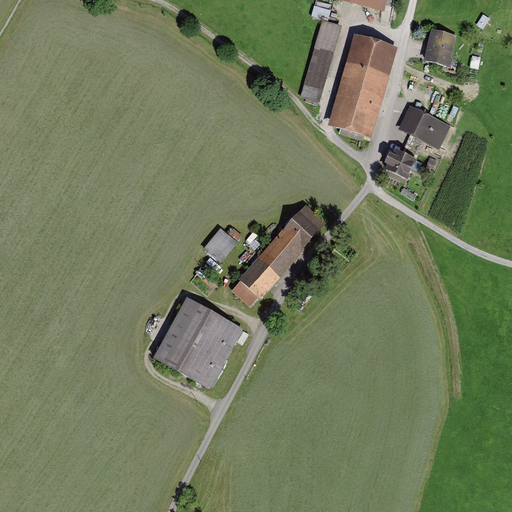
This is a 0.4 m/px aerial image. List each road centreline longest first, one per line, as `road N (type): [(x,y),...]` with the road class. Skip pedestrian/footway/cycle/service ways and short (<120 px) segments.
road 1 (track): [(264,334),(185,293),(166,322),(151,369),(223,410)]
road 2 (track): [(414,0),(371,185)]
road 3 (track): [(329,217),(301,201),(261,237),(229,280),(239,319)]
road 4 (track): [(371,185),(468,249),(511,264)]
road 5 (track): [(359,8),(323,131)]
